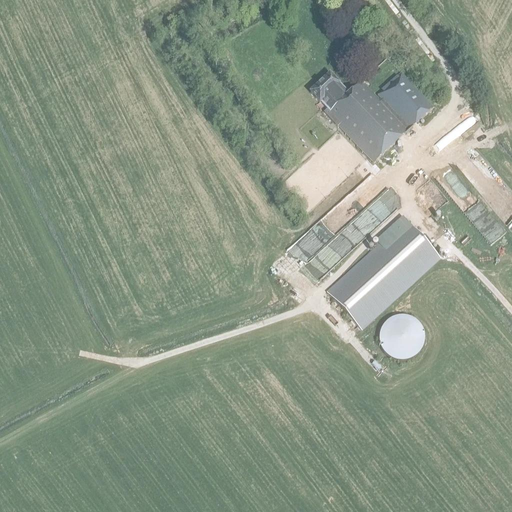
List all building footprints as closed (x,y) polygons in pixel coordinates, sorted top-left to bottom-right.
[(433,110),(401,75),(375,98),(361,83),(348,96),(339,86),(329,75),(309,94),(319,104),(320,103),(327,111),(323,114),(337,128),(338,127),(373,165),(433,110)] [(475,127),(457,141),(462,148),(463,148),(466,153),(484,139),(475,127)] [(377,185),(380,190),(387,185),(378,172),(368,179),(374,187),(377,185)] [(462,208),(493,245),(508,232),(478,195),(462,208)] [(361,332),(440,260),(402,218),(374,242),(378,247),(327,294),(361,332)] [(314,254),(308,246),(317,239),(311,231),(288,249),(300,265),(314,254)] [(321,257),(329,270),(340,263),(332,250),(321,257)] [(307,265),(318,280),(330,271),(318,256),(307,265)] [(273,272),(280,275),(284,265),(276,262),(273,272)] [(403,318),(401,318),(399,318),(397,318),(395,318),(393,319),(391,320),(389,321),(388,322),(386,323),(385,324),(383,326),(382,327),(381,329),(380,331),(379,333),(379,334),(378,336),(378,338),(378,340),(378,342),(378,344),(379,346),(379,348),(380,350),(381,352),(382,353),(383,355),(385,356),(386,358),(388,359),(389,360),(391,361),(393,362),(395,362),(397,363),(399,363),(401,363),(403,363),(405,363),(407,362),(409,362),(411,361),(412,360),(414,359),(416,358),(417,356),(418,355),(420,353),(421,352),(422,350),(422,348),(423,346),(423,344),(424,342),(424,340),(424,338),(423,336),(423,334),(422,333),(422,331),(421,329),(420,327),(418,326),(417,324),(416,323),(414,322),(412,321),(411,320),(409,319),(407,318),(405,318),(403,318)]
